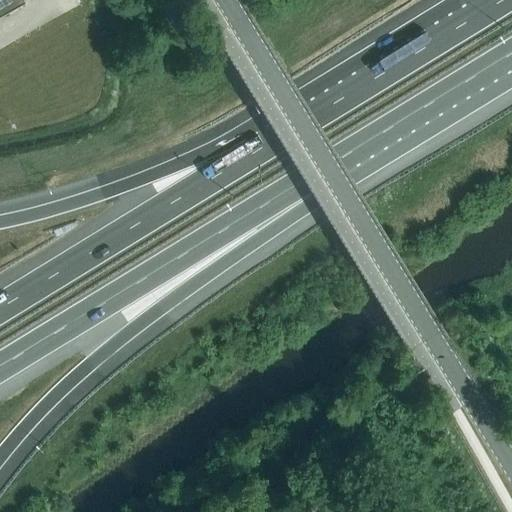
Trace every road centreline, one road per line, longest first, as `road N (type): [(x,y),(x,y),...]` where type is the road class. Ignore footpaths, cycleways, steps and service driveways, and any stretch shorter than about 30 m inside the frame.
road 1 (motorway): [(0,455),(54,395),(333,161)]
road 2 (tertiary): [(425,337),(218,0)]
road 3 (motorway): [(0,366),(333,161)]
road 4 (motorway): [(263,147),(0,308)]
road 5 (motorway): [(500,0),(263,147)]
road 6 (motorway): [(263,147),(0,225)]
road 7 (motorway): [(333,161),(511,52)]
road 8 (tertiary): [(425,337),(511,478)]
